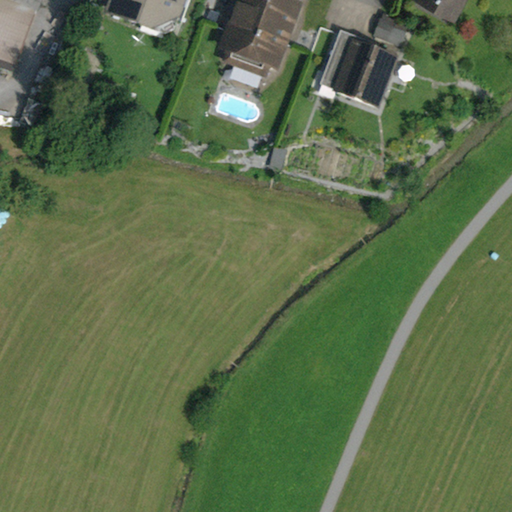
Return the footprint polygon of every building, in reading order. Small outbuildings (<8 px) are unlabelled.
[(0,0),(0,58),(14,64),(35,7),(14,0),(0,0)] [(153,19),(164,23),(177,17),(183,0),(114,0),(111,9),(114,15),(140,25),(153,19)] [(271,67),(275,68),(298,7),(278,0),(241,0),(223,49),(228,51),(236,54),(233,60),(235,64),(250,70),(254,60),(271,67)] [(419,0),(453,18),(457,11),(437,0),(419,0)] [(437,0),(457,11),(462,0),(437,0)] [(395,23),(396,21),(384,15),(375,36),(397,46),(403,32),(393,28),(395,23)] [(165,37),(175,32),(179,20),(177,17),(164,23),(153,19),(140,25),(141,28),(165,37)] [(403,32),(405,32),(407,28),(395,23),(393,28),(403,32)] [(364,50),(367,43),(341,33),(341,35),(358,42),(356,47),(364,50)] [(374,54),(377,47),(367,43),(364,50),(356,47),(358,42),(341,35),(326,73),(342,79),(337,93),(377,108),(394,61),(374,54)] [(254,60),(250,70),(235,64),(233,60),(236,54),(228,51),(223,64),(266,79),(271,67),(254,60)] [(321,87),(337,93),(342,79),(326,73),(321,87)]
